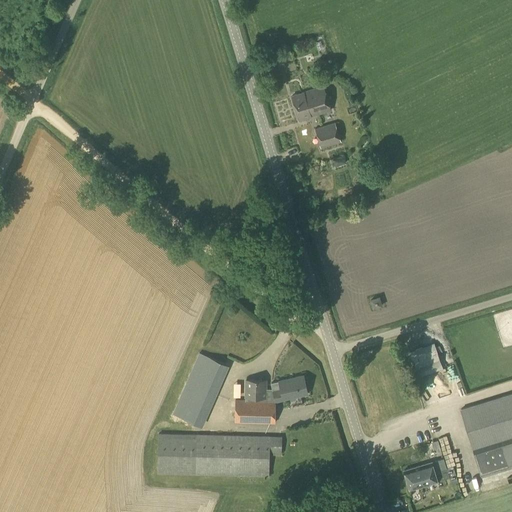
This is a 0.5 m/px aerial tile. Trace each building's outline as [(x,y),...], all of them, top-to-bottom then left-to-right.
[(299,120),(331,110),(323,86),(292,96),(299,120)] [(321,148),(341,142),(335,122),(315,129),(321,148)] [(373,308),(381,305),(379,297),(371,300),(373,308)] [(414,378),(443,368),(434,342),(406,352),(414,378)] [(202,427),(229,365),(199,353),(172,414),(202,427)] [(275,401),(307,394),(303,376),(279,382),(271,383),(272,390),(265,390),(266,381),(246,381),(245,400),(243,400),(235,400),(235,422),(275,423),(275,401)] [(441,399),(452,392),(449,387),(438,394),(441,399)] [(511,393),(460,409),(473,449),(481,477),(511,467),(511,393)] [(281,455),(282,437),(269,437),(158,434),(157,474),(269,476),(269,455),(281,455)] [(434,450),(440,448),(438,440),(431,442),(434,450)] [(446,468),(444,459),(432,462),(404,470),(407,479),(421,474),(422,477),(428,475),(427,473),(434,470),(435,472),(446,468)] [(421,474),(407,479),(410,490),(438,481),(449,477),(450,481),(457,479),(456,475),(453,466),(446,468),(435,472),(434,470),(427,473),(428,475),(422,477),(421,474)]
